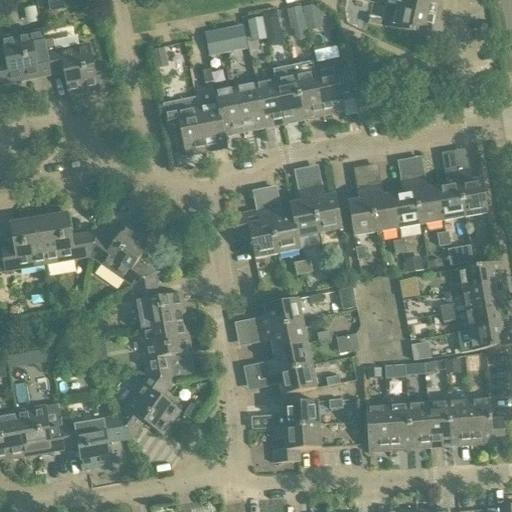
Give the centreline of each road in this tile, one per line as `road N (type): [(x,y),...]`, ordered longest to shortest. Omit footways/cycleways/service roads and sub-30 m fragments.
road 1 (residential): [(246,489),(204,196)]
road 2 (residential): [(204,196),(287,157),(475,130)]
road 3 (residential): [(246,489),(511,472)]
road 4 (residential): [(166,186),(139,110),(121,0)]
road 5 (residential): [(4,126),(12,187),(111,167)]
road 6 (residential): [(109,484),(246,489)]
road 7 (residential): [(111,167),(94,132),(68,119),(4,126)]
road 8 (residential): [(455,0),(475,130)]
